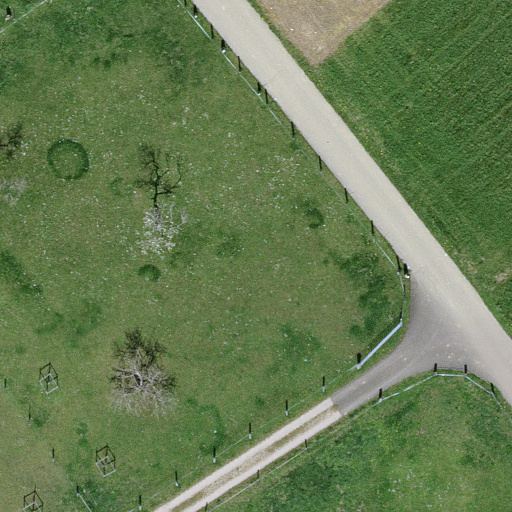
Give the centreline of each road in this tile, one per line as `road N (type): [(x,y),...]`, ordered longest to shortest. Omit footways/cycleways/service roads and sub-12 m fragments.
road 1 (residential): [(219,0),(468,302),(511,367)]
road 2 (track): [(158,511),(468,302)]
